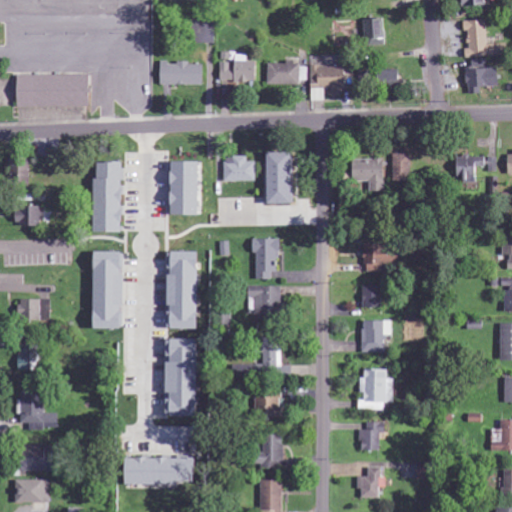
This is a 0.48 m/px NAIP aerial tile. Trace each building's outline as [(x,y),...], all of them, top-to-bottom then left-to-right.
[(216,44),(216,20),(199,20),(199,44),(216,44)] [(367,20),(368,47),(387,46),(386,20),(367,20)] [(466,59),(510,56),(509,44),(489,45),(488,21),(464,22),(464,34),(469,34),(470,49),(465,50),(466,59)] [(222,62),(222,81),(258,82),(259,62),(248,61),(249,55),(237,55),(236,63),(222,62)] [(502,87),(501,69),(488,69),(488,59),(473,60),(473,68),(469,68),(470,95),(483,94),(483,88),(502,87)] [(163,85),(206,85),(205,63),(163,64),(163,85)] [(268,85),(302,86),(303,65),(269,64),(268,85)] [(313,90),(354,90),(354,76),(356,76),(355,67),(313,68),(313,90)] [(403,84),(403,75),(396,75),(396,72),(387,72),(387,83),(403,84)] [(21,109),(95,107),(94,75),(21,76),(21,109)] [(273,205),(298,204),(297,153),(272,153),(273,205)] [(413,182),(412,154),(393,155),(394,183),(413,182)] [(226,182),(258,182),(258,162),(250,162),(250,157),(226,157),(226,182)] [(25,187),(25,158),(11,158),(10,187),(25,187)] [(495,158),(457,159),(458,181),(480,180),(480,171),(495,170),(495,158)] [(387,160),(356,161),(356,182),(371,182),(372,193),(387,193),(387,160)] [(204,216),(204,162),(176,162),(176,216),(204,216)] [(127,164),(100,164),(100,233),(127,233),(127,164)] [(44,226),(43,208),(18,208),(19,226),(44,226)] [(258,254),(258,280),(274,280),(274,273),(281,273),(282,240),(254,239),(254,254),(258,254)] [(370,273),(386,273),(387,265),(403,266),(404,247),(366,245),(365,266),(370,266),(370,273)] [(128,253),(98,253),(98,329),(128,329),(128,253)] [(203,253),(173,253),(173,330),(203,330),(203,253)] [(511,312),(511,278),(503,279),(503,287),(507,287),(507,312),(511,312)] [(255,327),(283,326),(282,287),(255,288),(255,327)] [(366,309),(384,309),(385,287),(366,287),(366,309)] [(44,301),(22,300),(22,322),(44,322),(44,301)] [(388,354),(388,336),(395,336),(395,322),(365,322),(364,353),(388,354)] [(511,324),(503,324),(503,361),(511,361),(511,324)] [(171,397),(171,417),(202,417),(203,341),(171,340),(171,357),(172,357),(171,397)] [(19,349),(20,372),(42,372),(42,348),(19,349)] [(387,412),(388,404),(396,404),(397,379),(392,379),(392,371),(368,370),(368,379),(363,379),(362,411),(387,412)] [(32,430),(60,430),(60,414),(46,414),(46,391),(24,391),(24,424),(32,424),(32,430)] [(285,396),(265,397),(265,418),(286,418),(285,396)] [(511,452),(511,421),(503,422),(504,430),(495,430),(495,453),(511,452)] [(383,452),(383,433),(387,433),(388,424),(369,423),(369,431),(364,431),(363,451),(383,452)] [(286,435),(261,436),(262,470),(287,469),(286,435)] [(27,473),(56,472),(55,446),(26,446),(27,473)] [(131,486),(201,486),(200,459),(131,459),(131,486)] [(381,497),(381,476),(366,477),(366,497),(381,497)] [(52,482),(18,481),(18,503),(51,504),(52,482)] [(261,511),(284,511),(284,482),(262,482),(261,511)]
